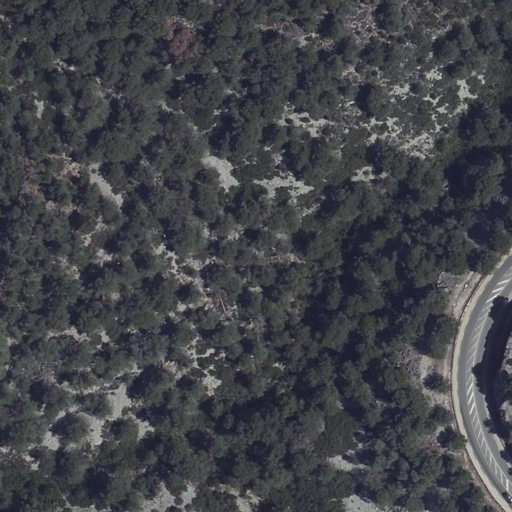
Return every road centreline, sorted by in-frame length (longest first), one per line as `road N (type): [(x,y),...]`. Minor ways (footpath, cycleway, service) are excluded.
road 1 (secondary): [(511,259),(487,289),(461,354),(475,449),(511,504)]
road 2 (secondary): [(511,475),(483,421),(477,379),(484,333),(511,284)]
